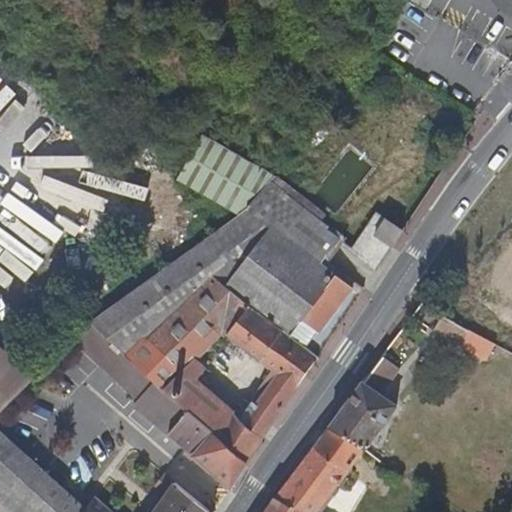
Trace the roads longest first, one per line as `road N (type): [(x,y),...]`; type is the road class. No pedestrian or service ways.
road 1 (tertiary): [(511,130),(241,511)]
road 2 (unknown): [(225,511),(99,410)]
